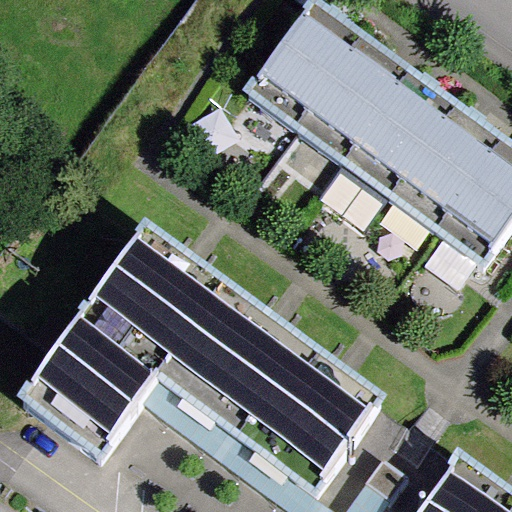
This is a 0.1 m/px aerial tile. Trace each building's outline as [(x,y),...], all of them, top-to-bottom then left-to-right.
[(362,52),(316,19),(255,104),(301,137),(362,52)] [(408,85),(362,52),(301,137),(347,170),(408,85)] [(455,118),(408,85),(347,170),(394,203),(455,118)] [(501,152),(455,118),(394,203),(440,236),(501,152)] [(511,233),(511,159),(501,152),(440,236),(486,269),(511,233)] [(388,415),(145,240),(18,414),(104,476),(161,398),(319,511),(388,415)] [(511,511),(511,509),(456,471),(427,511),(511,511)]
